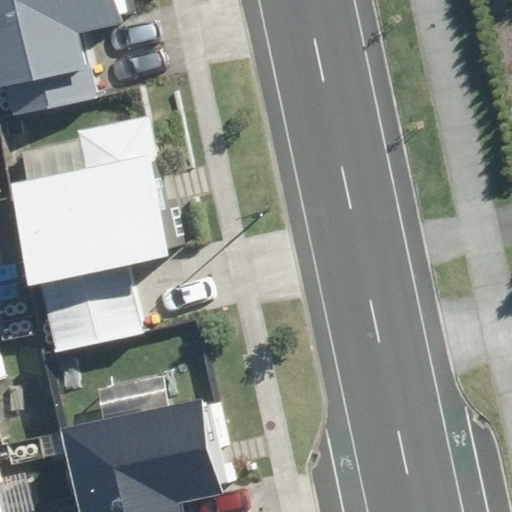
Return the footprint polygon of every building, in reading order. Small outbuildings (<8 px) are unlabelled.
[(0,0),(0,132),(124,108),(113,53),(165,43),(156,0),(0,0)] [(156,114),(82,130),(90,165),(15,181),(35,280),(47,278),(61,350),(151,332),(137,259),(180,251),(161,159),(166,158),(156,114)] [(0,443),(17,439),(6,391),(24,386),(15,350),(0,353),(0,443)] [(172,402),(73,424),(92,511),(196,511),(194,500),(235,491),(213,393),(172,402)] [(31,511),(17,445),(0,448),(0,511),(31,511)]
